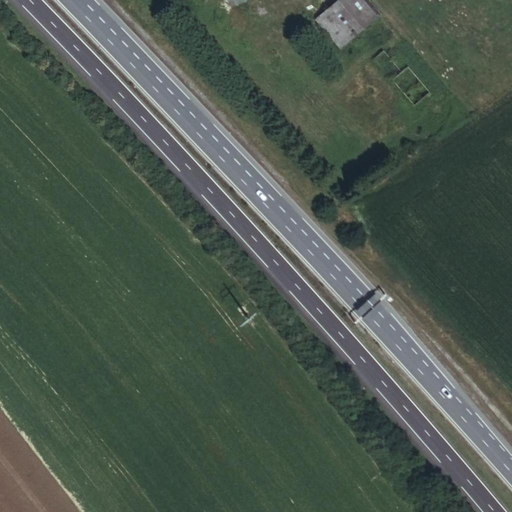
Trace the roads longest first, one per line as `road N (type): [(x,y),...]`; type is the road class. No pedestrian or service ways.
road 1 (motorway): [(30,0),(496,511)]
road 2 (motorway): [(511,467),(295,215),(83,0)]
